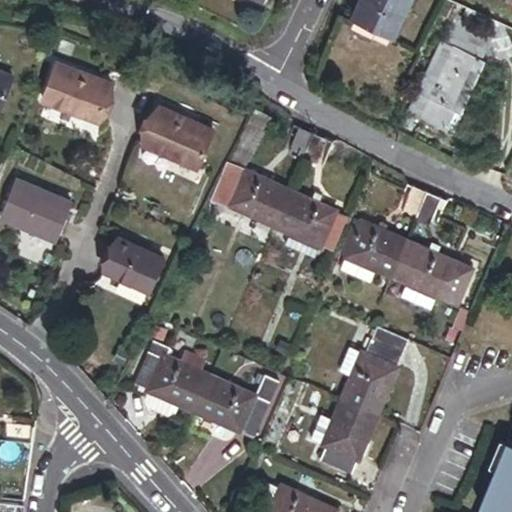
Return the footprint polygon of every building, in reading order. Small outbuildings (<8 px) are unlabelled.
[(160,0),(158,6),(176,14),(182,0),(160,0)] [(242,0),(261,9),(265,0),(242,0)] [(364,0),(352,28),(395,47),(416,0),(364,0)] [(176,14),(158,6),(156,9),(174,17),(176,14)] [(437,42),(434,41),(402,110),(439,127),(448,107),(453,110),(476,60),(472,58),(482,36),(448,20),(437,42)] [(57,66),(40,103),(95,129),(112,91),(57,66)] [(0,113),(4,115),(19,76),(0,68),(0,113)] [(155,117),(138,153),(192,179),(210,143),(155,117)] [(245,178),(247,175),(271,127),(254,118),(228,169),(245,178)] [(302,167),(312,141),(298,136),(288,161),(302,167)] [(326,147),(312,141),(302,167),(316,172),(326,147)] [(279,228),(292,192),(247,175),(245,178),(232,210),(279,228)] [(16,184),(1,222),(56,245),(72,206),(16,184)] [(417,220),(427,193),(413,187),(403,214),(417,220)] [(314,200),(292,192),(279,228),(292,232),(287,245),(318,257),(323,245),(336,250),(349,215),(337,211),(338,209),(320,203),(323,195),(317,193),(314,200)] [(440,198),(427,193),(417,220),(430,225),(440,198)] [(382,267),(397,273),(411,237),(363,219),(349,254),(352,255),(382,267)] [(423,243),(411,237),(397,273),(411,278),(404,297),(434,308),(441,290),(464,299),(477,264),(431,246),(434,239),(426,236),(423,243)] [(118,239),(104,272),(151,291),(165,259),(118,239)] [(382,267),(352,255),(346,272),(376,283),(382,267)] [(411,335),(374,321),(365,346),(356,371),(346,396),(383,410),(411,335)] [(194,411),(210,375),(199,371),(204,360),(190,355),(186,365),(167,357),(171,349),(152,341),(134,384),(149,391),(148,392),(150,393),(148,400),(150,406),(169,413),(174,411),(178,404),(194,411)] [(356,371),(365,346),(356,342),(346,367),(356,371)] [(265,373),(256,395),(270,401),(279,379),(265,373)] [(256,395),(210,375),(194,411),(240,431),(241,429),(242,428),(256,395)] [(242,428),(241,429),(255,435),(270,401),(256,395),(242,428)] [(383,410),(346,396),(339,415),(329,440),(328,443),(332,444),(361,456),(365,457),(383,410)] [(329,440),(339,415),(327,410),(317,435),(329,440)] [(33,440),(35,426),(7,424),(6,438),(33,440)] [(511,511),(511,434),(510,433),(485,497),(494,501),(490,511),(511,511)] [(361,456),(332,444),(327,458),(356,469),(361,456)] [(243,505),(252,509),(251,511),(341,511),(342,510),(286,487),(284,492),(253,479),(243,505)] [(1,511),(28,511),(30,499),(3,497),(1,511)]
